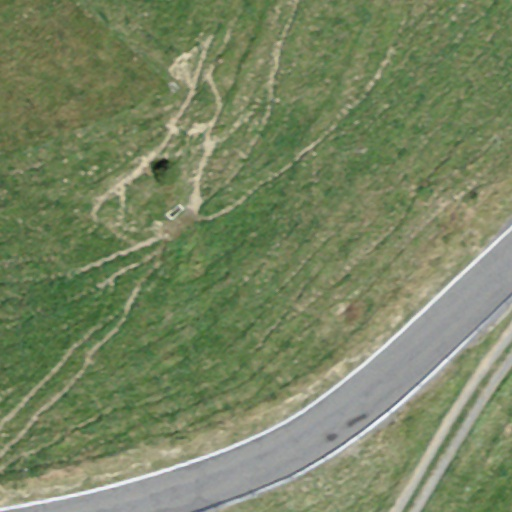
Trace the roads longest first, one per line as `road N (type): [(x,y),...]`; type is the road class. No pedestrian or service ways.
road 1 (unclassified): [(112,511),(274,453),(340,411),(511,260)]
road 2 (track): [(511,348),(491,413),(432,511)]
